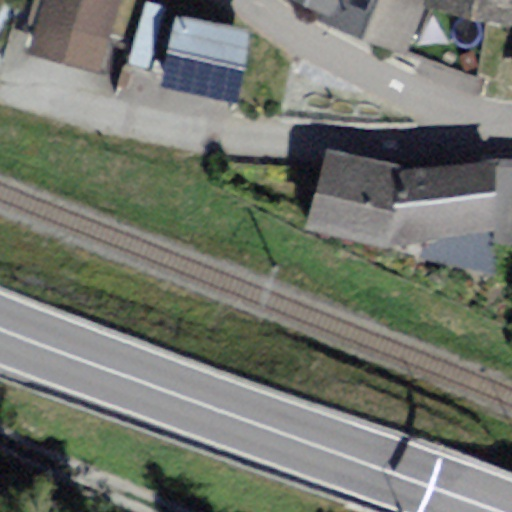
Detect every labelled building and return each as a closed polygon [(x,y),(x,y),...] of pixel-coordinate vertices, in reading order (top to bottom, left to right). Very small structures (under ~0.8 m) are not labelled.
[(53,0),(47,25),(121,44),(132,0),(53,0)] [(430,5),(431,0),(342,0),(338,13),(417,49),(430,5)] [(511,0),(431,0),(430,5),(511,20),(511,0)] [(511,20),(430,5),(417,49),(511,92),(511,20)] [(253,24),(178,14),(169,86),(244,95),(253,24)] [(406,243),(420,173),(337,155),(315,235),(403,256),(406,243)] [(500,163),(420,173),(406,243),(500,248),(500,163)] [(511,248),(511,163),(500,163),(500,248),(511,248)]
